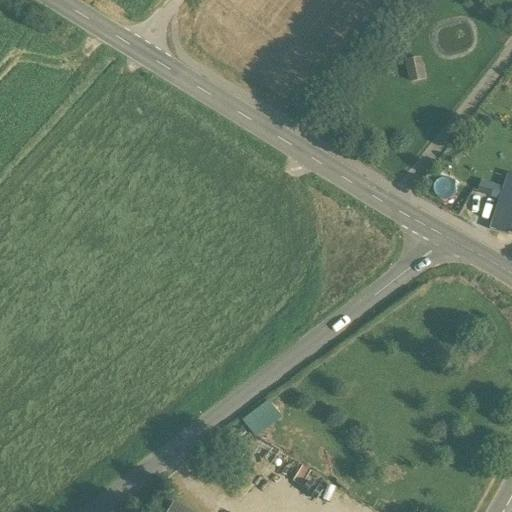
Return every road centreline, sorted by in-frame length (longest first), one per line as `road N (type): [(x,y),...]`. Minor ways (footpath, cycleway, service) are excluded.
road 1 (tertiary): [(55,0),(445,237)]
road 2 (tertiary): [(93,511),(445,237)]
